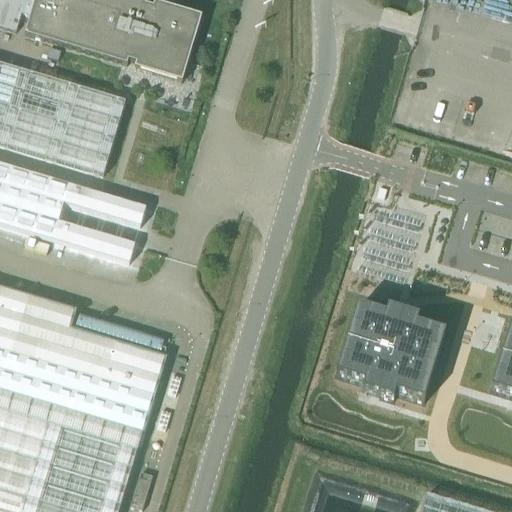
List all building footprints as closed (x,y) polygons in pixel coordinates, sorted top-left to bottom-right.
[(0,0),(0,30),(16,35),(21,16),(30,19),(24,38),(126,68),(128,64),(135,66),(134,71),(181,85),(201,20),(153,5),(152,9),(144,7),(145,3),(135,0),(0,0)] [(0,148),(103,179),(125,105),(0,67),(0,148)] [(63,208),(69,189),(0,168),(0,228),(52,244),(58,225),(63,208)] [(69,189),(63,208),(140,231),(145,211),(69,189)] [(134,248),(58,225),(52,244),(129,267),(134,248)] [(0,511),(119,511),(153,398),(164,363),(70,335),(76,315),(0,292),(0,511)] [(357,310),(336,379),(364,388),(362,394),(393,404),(395,397),(424,406),(445,337),(416,328),(419,321),(388,312),(386,319),(357,310)] [(511,324),(511,325),(490,394),(511,400),(511,324)] [(130,510),(135,511),(142,511),(152,479),(140,476),(130,510)] [(470,511),(425,499),(421,511),(470,511)]
